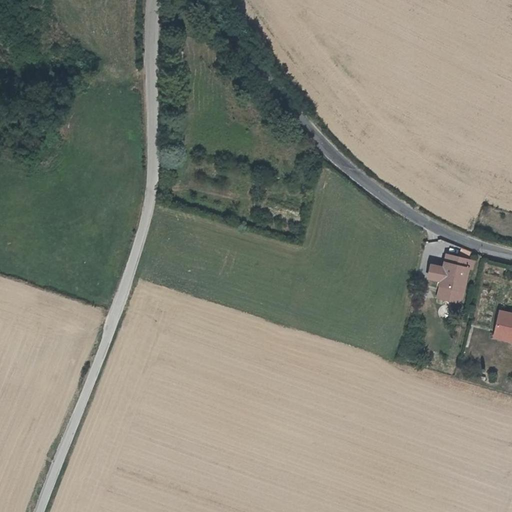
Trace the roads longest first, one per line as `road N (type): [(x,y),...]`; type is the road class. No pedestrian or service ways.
road 1 (residential): [(37,511),(124,311),(154,202),(156,0)]
road 2 (tertiary): [(199,0),(312,137),(368,186),(441,230),(511,252)]
